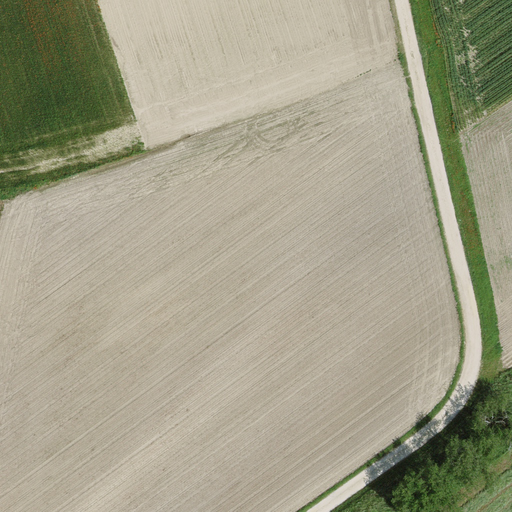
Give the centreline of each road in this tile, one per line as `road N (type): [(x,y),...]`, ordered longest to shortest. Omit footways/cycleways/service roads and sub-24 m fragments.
road 1 (track): [(402,0),(468,305),(469,375),(453,408),(427,433),(318,511)]
road 2 (motorway): [(511,399),(198,511)]
